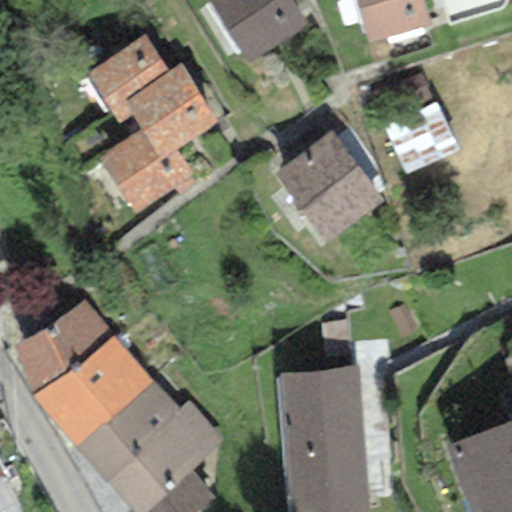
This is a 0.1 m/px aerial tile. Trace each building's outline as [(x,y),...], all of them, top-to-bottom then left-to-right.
[(296,0),(216,0),(247,48),(304,12),(296,0)] [(359,0),(368,28),(430,9),(427,0),(359,0)] [(123,88),(168,60),(145,23),(85,60),(118,111),(132,102),(123,88)] [(123,88),(132,102),(144,120),(102,146),(134,198),(190,163),(173,136),(213,111),(177,54),(168,60),(123,88)] [(442,102),(389,125),(409,171),(462,148),(442,102)] [(331,121),(274,161),(326,234),(383,193),(331,121)] [(77,432),(153,375),(82,297),(13,328),(33,376),(30,378),(77,432)] [(358,360),(282,366),(292,505),(369,499),(358,360)] [(153,375),(77,432),(135,495),(126,503),(132,511),(185,511),(211,494),(185,465),(224,440),(188,399),(179,406),(153,375)] [(511,511),(511,412),(449,435),(475,511),(511,511)]
